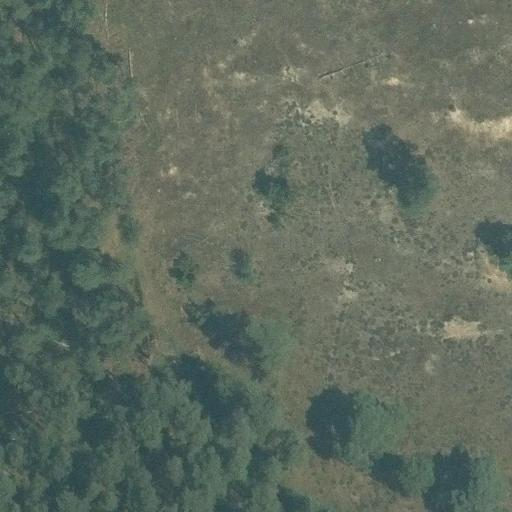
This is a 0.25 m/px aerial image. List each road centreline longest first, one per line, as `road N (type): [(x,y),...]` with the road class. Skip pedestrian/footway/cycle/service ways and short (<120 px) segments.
road 1 (track): [(39,0),(81,29),(207,511)]
road 2 (track): [(250,0),(281,54),(344,227),(351,259),(327,381),(325,463),(364,511)]
